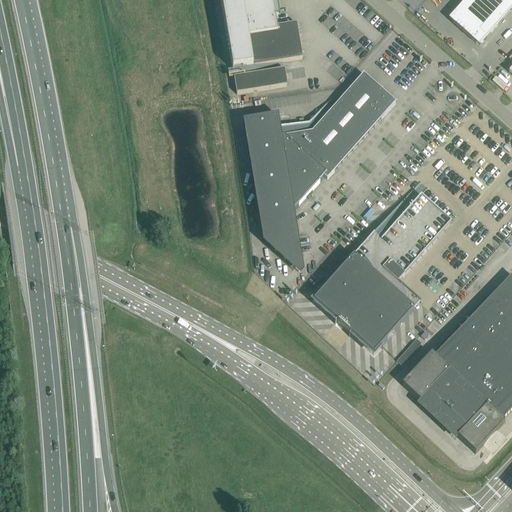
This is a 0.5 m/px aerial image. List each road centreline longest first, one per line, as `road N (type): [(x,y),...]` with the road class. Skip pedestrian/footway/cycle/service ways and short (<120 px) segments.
road 1 (unknown): [(409,161),(294,286),(361,347),(423,285)]
road 2 (motorway): [(24,173),(62,511)]
road 3 (motorway): [(114,511),(73,225),(56,189)]
road 4 (motorway): [(91,511),(56,189)]
road 5 (secondary): [(453,511),(319,391),(216,339)]
road 6 (secondary): [(216,339),(405,511)]
road 7 (secondary): [(216,339),(0,222)]
road 8 (motorway): [(56,189),(22,0)]
road 9 (unclassified): [(377,0),(511,120)]
road 10 (motorway): [(0,40),(24,173)]
